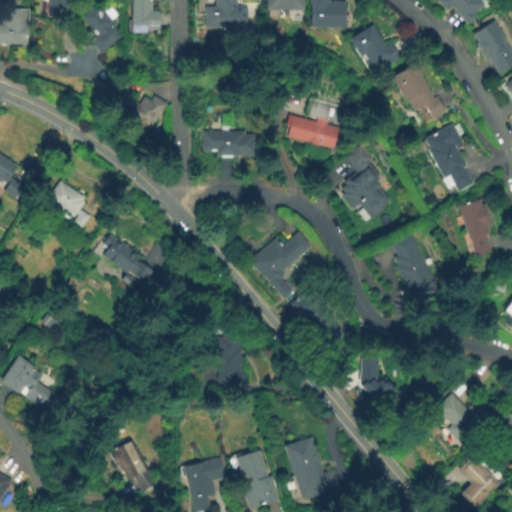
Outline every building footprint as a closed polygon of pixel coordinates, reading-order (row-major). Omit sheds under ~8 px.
[(71,0),(71,16),(47,15),(47,0),(71,0)] [(158,33),(130,33),(129,0),(149,0),(149,12),(158,12),(158,33)] [(202,29),(202,7),(212,7),(212,0),(235,0),(235,7),(246,7),(246,28),(202,29)] [(301,0),(301,11),(265,11),(265,0),(301,0)] [(310,29),(310,0),(328,0),(328,3),(345,2),(345,28),(310,29)] [(466,26),(450,8),(445,12),(434,1),(435,0),(477,0),(482,5),(472,14),(476,18),(466,26)] [(99,54),(87,41),(95,35),(80,18),(93,7),(99,13),(103,10),(115,25),(111,28),(119,37),(99,54)] [(0,45),(0,21),(20,21),(20,45),(0,45)] [(511,63),(496,74),(485,58),(482,60),(472,45),(476,43),(470,35),(491,21),(506,41),(502,43),(511,57),(511,63)] [(382,67),(380,63),(371,68),(363,55),(358,57),(347,38),(369,25),(383,46),(389,43),(398,57),(382,67)] [(443,113),(430,120),(427,116),(422,119),(417,110),(412,112),(407,102),(404,104),(390,78),(413,65),(432,99),(435,97),(443,113)] [(511,98),(501,87),(511,76),(511,98)] [(167,105),(157,121),(154,119),(147,132),(109,110),(118,93),(137,105),(141,98),(147,102),(151,95),(167,105)] [(335,151),(317,147),(316,150),(303,146),(304,142),(286,138),(288,129),(283,127),(286,116),(313,123),(314,118),(303,115),(309,94),(316,96),(315,101),(339,107),(335,124),(325,121),(324,125),(340,129),(335,151)] [(472,184),(456,193),(452,187),(445,190),(424,152),(427,150),(422,140),(449,124),(451,128),(456,125),(461,134),(456,137),(462,147),(454,151),(472,184)] [(255,157),(215,158),(215,152),(202,153),(201,131),(242,131),(242,136),(255,136),(255,157)] [(370,221),(368,218),(362,223),(355,214),(361,209),(357,204),(350,209),(339,195),(342,193),(339,189),(343,186),(340,182),(352,172),(340,156),(356,144),(369,160),(367,162),(378,176),(374,180),(379,186),(377,188),(386,200),(383,203),(385,205),(382,207),(384,210),(370,221)] [(15,201),(1,192),(6,184),(0,180),(0,158),(18,170),(13,176),(26,185),(15,201)] [(80,229),(69,223),(74,215),(63,208),(60,212),(44,202),(58,181),(81,196),(78,201),(83,204),(79,211),(88,217),(80,229)] [(472,258),(456,207),(477,200),(478,206),(484,204),(491,225),(485,226),(488,234),(484,235),(489,253),(472,258)] [(281,301),(247,261),(274,237),(280,244),(295,231),(308,246),(279,272),(282,275),(279,278),(291,293),(281,301)] [(417,304),(409,289),(405,291),(393,268),(395,267),(390,258),(394,256),(387,243),(408,232),(417,248),(414,250),(439,293),(417,304)] [(133,293),(118,282),(123,274),(91,251),(98,242),(101,244),(109,234),(138,255),(134,259),(149,270),(133,293)] [(0,279),(14,281),(11,300),(0,298),(0,279)] [(323,349),(287,305),(305,290),(342,334),(323,349)] [(511,328),(503,321),(506,316),(502,313),(511,298),(511,328)] [(60,320),(54,327),(42,319),(49,311),(60,320)] [(244,387),(214,387),(214,337),(219,337),(219,330),(235,330),(235,348),(239,348),(239,372),(244,372),(244,387)] [(46,413),(23,399),(24,396),(0,381),(15,356),(41,372),(35,381),(57,394),(46,413)] [(356,386),(358,359),(376,360),(375,378),(386,392),(398,392),(398,405),(375,405),(356,386)] [(460,448),(443,431),(449,425),(433,409),(448,394),(464,410),(474,400),(491,417),(460,448)] [(511,437),(499,423),(511,411),(511,437)] [(302,506),(281,448),(308,439),(320,474),(333,469),(341,492),(302,506)] [(125,480),(117,464),(112,466),(106,454),(129,442),(144,471),(125,480)] [(278,502),(249,511),(246,511),(236,481),(239,480),(233,460),(256,452),(265,479),(270,478),(278,502)] [(473,510),(458,495),(468,484),(455,471),(470,456),(499,484),(473,510)] [(208,511),(191,511),(179,467),(218,457),(223,478),(210,482),(214,495),(205,497),(208,511)] [(0,499),(0,475),(11,482),(0,499)]
